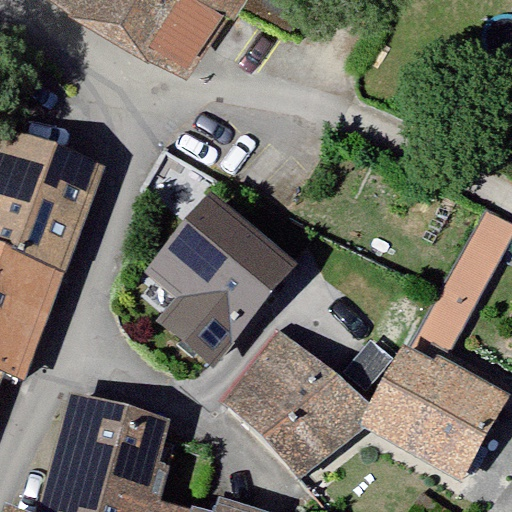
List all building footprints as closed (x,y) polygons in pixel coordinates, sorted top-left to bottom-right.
[(214,0),(72,0),(174,64),(214,0)] [(239,0),(255,8),(259,0),(239,0)] [(2,129),(0,134),(0,244),(67,268),(74,270),(110,167),(2,129)] [(296,254),(200,181),(146,250),(183,278),(152,318),(212,364),(296,254)] [(511,229),(484,214),(366,419),(471,480),(511,409),(511,385),(455,353),(511,255),(511,229)] [(0,244),(0,372),(17,379),(26,382),(67,268),(0,244)] [(371,391),(279,314),(217,400),(294,471),(371,391)] [(0,421),(17,379),(0,372),(0,421)] [(155,511),(177,432),(75,405),(46,511),(16,503),(13,511),(155,511)]
